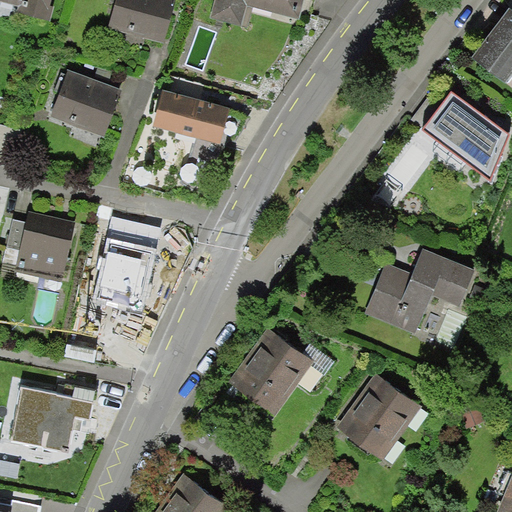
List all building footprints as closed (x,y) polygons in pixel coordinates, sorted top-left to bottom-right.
[(53,0),(0,0),(0,1),(20,6),(19,14),(48,21),(53,0)] [(173,0),(112,0),(105,27),(161,43),(173,0)] [(211,0),(207,14),(247,25),(252,8),(298,21),(303,0),(211,0)] [(511,73),(511,10),(506,6),(467,57),(504,84),(511,73)] [(119,92),(64,69),(45,115),(101,137),(119,92)] [(508,134),(444,87),(414,129),(489,183),(508,134)] [(224,107),(159,89),(148,126),(214,144),(224,107)] [(73,223),(12,209),(3,251),(16,254),(12,268),(60,279),(73,223)] [(153,238),(105,225),(93,269),(107,273),(104,283),(139,292),(153,238)] [(476,268),(418,245),(408,271),(384,261),(364,313),(413,333),(429,294),(460,307),(476,268)] [(313,359),(267,326),(225,383),(270,416),(313,359)] [(422,405),(373,372),(363,387),(365,389),(351,409),(346,406),(331,428),(381,463),(422,405)] [(92,402),(17,386),(6,439),(64,451),(71,416),(89,420),(92,402)] [(511,511),(511,459),(491,510),(495,511),(511,511)] [(212,511),(220,500),(179,473),(154,510),(151,508),(148,511),(212,511)] [(0,506),(0,511),(40,511),(42,504),(9,498),(7,508),(0,506)]
